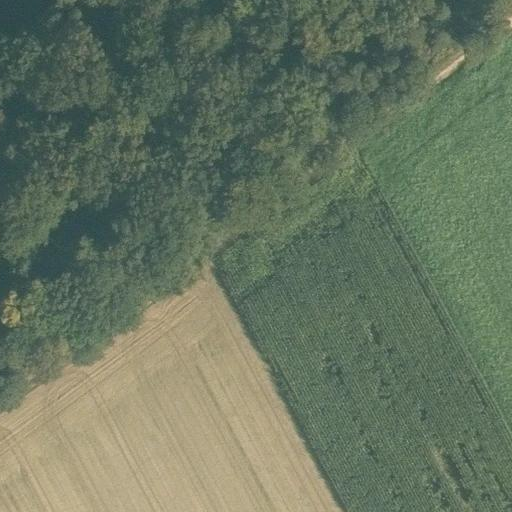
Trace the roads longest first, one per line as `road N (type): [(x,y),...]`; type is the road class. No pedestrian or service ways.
road 1 (track): [(511,17),(123,311)]
road 2 (track): [(123,311),(0,403)]
road 3 (track): [(0,290),(123,311)]
